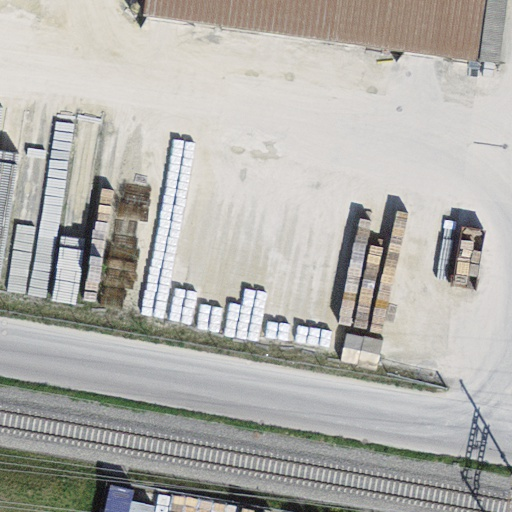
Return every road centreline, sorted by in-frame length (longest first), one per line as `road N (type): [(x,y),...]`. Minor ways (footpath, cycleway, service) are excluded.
road 1 (unknown): [(492,432),(503,196),(459,126),(49,47)]
road 2 (residential): [(0,348),(511,435)]
